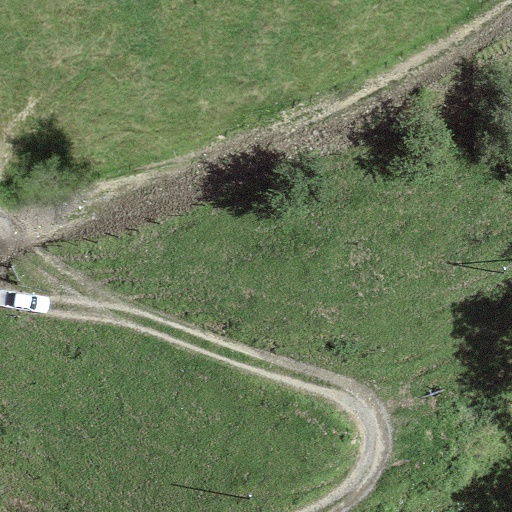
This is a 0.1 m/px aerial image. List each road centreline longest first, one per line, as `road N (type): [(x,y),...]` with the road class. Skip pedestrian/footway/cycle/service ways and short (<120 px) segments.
road 1 (track): [(0,261),(99,206),(432,64),(511,6)]
road 2 (track): [(324,511),(371,474),(382,453),(386,429),(378,409),(349,389),(116,308),(0,289)]
